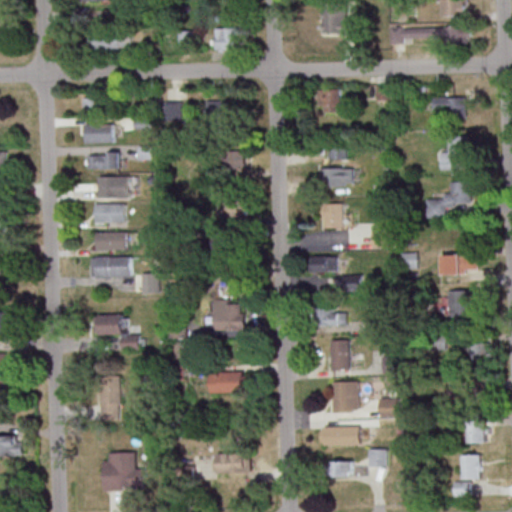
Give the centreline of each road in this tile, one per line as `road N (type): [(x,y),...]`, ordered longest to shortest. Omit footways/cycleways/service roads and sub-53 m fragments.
road 1 (residential): [(291,511),(273,0)]
road 2 (residential): [(59,511),(42,0)]
road 3 (residential): [(504,63),(0,75)]
road 4 (residential): [(511,244),(501,0)]
